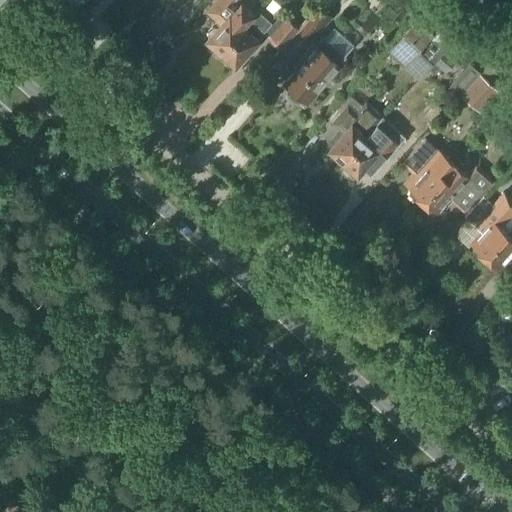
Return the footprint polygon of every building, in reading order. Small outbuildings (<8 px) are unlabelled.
[(215,0),(206,11),(220,24),(217,28),(211,28),(207,32),(208,37),(207,39),(210,41),(210,42),(210,44),(213,47),(215,49),(218,49),(221,51),(242,27),(253,14),(243,5),(237,0),(215,0)] [(439,12),(430,4),(422,13),(431,21),(439,12)] [(242,27),(221,51),(223,54),(223,55),(223,56),(228,61),(231,61),(233,63),(263,30),(281,46),(282,47),(286,43),(297,30),(298,29),(297,28),(281,14),(280,16),(274,22),(259,8),(253,14),(242,27)] [(330,17),(319,8),(298,31),(309,41),(330,17)] [(434,34),(417,19),(387,52),(403,67),(434,34)] [(460,31),(447,46),(448,47),(458,55),(459,55),(460,55),(460,56),(460,55),(472,42),(460,31)] [(303,97),(308,102),(340,65),(339,64),(346,56),(323,36),(316,44),(314,43),(302,57),(305,60),(285,82),(288,85),(285,88),(285,92),(286,96),(292,101),(296,102),(300,100),(303,97)] [(434,40),(418,58),(428,68),(433,62),(445,50),(434,40)] [(445,50),(433,62),(445,72),(452,64),(460,55),(459,55),(458,55),(448,47),(445,50)] [(460,56),(452,64),(460,71),(468,62),(460,55),(460,56)] [(459,96),(460,94),(479,73),(480,72),(469,63),(448,86),(459,96)] [(479,73),(460,94),(480,112),(498,91),(479,73)] [(344,133),(329,149),(333,152),(333,154),(338,159),(341,159),(343,161),(364,137),(372,128),(382,117),(365,103),(356,113),(347,105),(332,122),(344,133)] [(364,137),(343,161),(345,163),(345,165),(351,171),(354,170),(356,172),(363,165),(376,177),(408,140),(382,117),(372,128),(364,137)] [(437,148),(424,137),(400,163),(413,174),(404,184),(410,189),(409,194),(415,199),(420,198),(421,199),(453,163),(437,148)] [(453,163),(421,199),(435,211),(446,199),(450,203),(452,201),(465,212),(493,181),(476,165),(467,175),(453,163)] [(471,243),(484,255),(511,224),(511,199),(503,192),(489,208),(479,199),(471,209),(480,217),(477,221),(480,224),(478,227),(482,231),(471,243)] [(511,224),(484,255),(498,267),(507,257),(511,261),(511,260),(511,224)]
